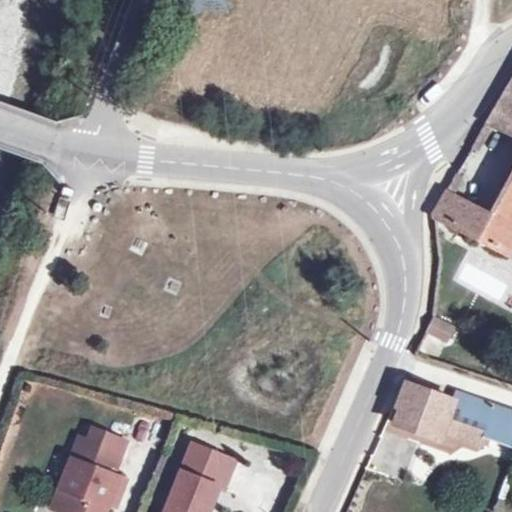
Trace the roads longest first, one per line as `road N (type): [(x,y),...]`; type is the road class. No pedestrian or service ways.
road 1 (track): [(91,154),(0,390)]
road 2 (unclassified): [(332,178),(91,154)]
road 3 (residential): [(315,511),(384,355)]
road 4 (residential): [(91,154),(139,0)]
road 5 (unclassified): [(511,40),(450,118),(410,149)]
road 6 (residential): [(384,355),(511,400)]
